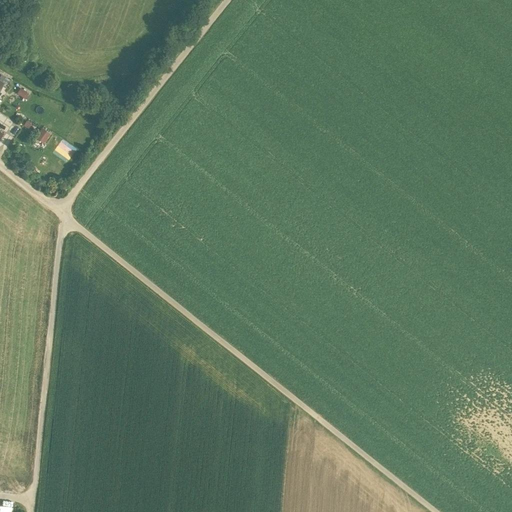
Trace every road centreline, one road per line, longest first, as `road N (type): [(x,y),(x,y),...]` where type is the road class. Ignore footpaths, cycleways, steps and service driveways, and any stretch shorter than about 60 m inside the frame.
road 1 (track): [(28,188),(433,511)]
road 2 (track): [(31,511),(66,217)]
road 3 (track): [(59,212),(229,0)]
